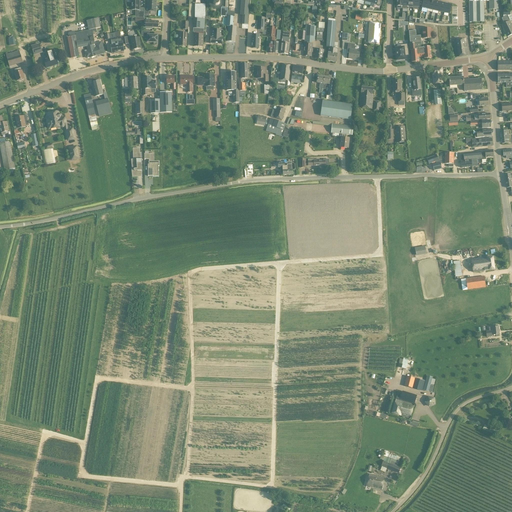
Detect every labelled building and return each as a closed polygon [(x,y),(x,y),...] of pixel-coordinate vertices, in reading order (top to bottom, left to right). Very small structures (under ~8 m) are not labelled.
[(139,11),(140,0),(132,0),(131,10),(139,11)] [(242,16),(241,25),(248,25),(248,16),(249,0),(246,0),(240,0),(239,15),(242,16)] [(484,2),(489,2),(488,0),(468,0),(469,22),(484,22),(484,2)] [(144,12),(144,16),(149,16),(149,12),(156,12),(156,1),(148,1),(148,5),(144,6),(144,12)] [(498,1),(490,2),(490,10),(498,9),(498,1)] [(205,19),(205,4),(195,4),(195,19),(205,19)] [(227,17),(226,23),(226,26),(228,26),(227,41),(228,41),(236,42),(237,27),(234,27),(234,24),(233,24),(233,17),(234,17),(234,12),(228,11),(227,17)] [(501,19),(504,24),(501,25),(505,32),(507,37),(511,34),(511,26),(511,27),(506,16),(503,18),(501,19)] [(103,47),(102,42),(95,43),(92,30),(100,28),(99,18),(94,19),(86,21),(88,31),(75,33),(75,32),(74,31),(69,33),(68,34),(69,37),(67,38),(71,57),(71,59),(79,57),(78,49),(86,47),(87,51),(84,52),(86,59),(90,58),(96,57),(96,56),(105,54),(103,47)] [(132,18),(132,22),(135,22),(142,22),(142,29),(152,30),(152,28),(158,28),(158,27),(159,27),(159,24),(158,23),(158,22),(146,22),(144,22),(144,18),(139,18),(135,18),(132,18)] [(193,32),(194,32),(194,47),(203,47),(203,36),(204,29),(205,20),(193,19),(193,29),(193,32)] [(334,40),(335,33),(336,33),(336,22),(328,21),(326,47),(329,47),(327,61),(336,62),(337,49),(333,48),(334,40)] [(324,32),(325,23),(319,23),(319,24),(317,24),(316,29),(316,32),(324,32)] [(380,24),(369,24),(368,43),(379,44),(380,24)] [(316,27),(306,26),(304,40),(314,41),(316,27)] [(431,39),(431,32),(433,32),(432,29),(431,29),(431,28),(423,29),(423,39),(431,39)] [(211,45),(222,45),(223,30),(211,30),(211,45)] [(431,58),(430,47),(423,47),(423,41),(421,42),(420,36),(416,36),(415,31),(409,31),(410,44),(409,44),(409,51),(410,51),(411,63),(419,62),(418,57),(423,56),(424,59),(431,58)] [(115,33),(115,38),(118,52),(124,51),(122,43),(122,41),(121,41),(120,37),(119,32),(115,33)] [(157,43),(158,35),(149,35),(149,32),(142,32),(142,37),(148,37),(147,43),(154,43),(154,44),(154,45),(155,45),(156,46),(157,45),(157,44),(157,43)] [(187,47),(187,33),(180,33),(179,46),(187,47)] [(289,40),(289,35),(282,34),(282,40),(282,43),(281,43),(280,54),(287,55),(289,40)] [(131,37),(128,37),(129,44),(132,43),(133,50),(134,49),(135,50),(137,50),(137,49),(141,48),(139,38),(131,39),(131,37)] [(301,55),(301,51),(299,51),(299,45),(297,45),(298,38),(294,37),(292,54),(301,55)] [(455,50),(454,50),(455,58),(468,56),(465,39),(453,41),(455,50)] [(42,53),(42,51),(41,47),(39,43),(31,46),(34,55),(42,53)] [(313,44),(305,43),(303,56),(311,57),(313,44)] [(355,45),(348,44),(347,50),(349,50),(349,58),(354,59),(354,60),(358,60),(359,52),(356,52),(356,51),(354,51),(355,45)] [(398,48),(396,48),(397,60),(405,59),(404,55),(409,55),(408,48),(407,48),(407,44),(397,45),(398,48)] [(324,50),(315,49),(314,59),(323,60),(324,50)] [(23,63),(19,51),(8,54),(7,53),(5,53),(9,67),(23,63)] [(58,64),(56,57),(54,51),(45,53),(47,59),(44,60),(47,68),(58,64)] [(511,61),(496,61),(496,71),(511,71),(511,72),(511,71),(511,52),(511,53),(511,61)] [(239,79),(239,84),(239,96),(244,96),(244,92),(245,92),(245,84),(243,84),(243,79),(249,79),(249,64),(240,65),(241,78),(239,78),(239,79)] [(277,80),(276,85),(277,85),(276,90),(284,91),(285,86),(285,81),(288,81),(290,66),(282,65),(280,80),(277,80)] [(292,75),(291,79),(300,80),(301,76),(301,74),(302,74),(303,67),(293,65),(292,72),(293,73),(292,75)] [(24,79),(22,70),(21,71),(21,68),(14,70),(15,73),(17,81),(21,80),(23,80),(23,79),(24,79)] [(257,79),(262,79),(263,83),(268,82),(268,76),(265,76),(265,68),(257,68),(257,79)] [(433,84),(443,83),(441,68),(431,69),(433,84)] [(236,73),(231,73),(231,91),(233,91),(233,95),(233,97),(233,103),(239,103),(239,96),(239,84),(236,85),(236,73)] [(511,73),(498,74),(498,83),(511,82),(511,73)] [(210,75),(209,76),(208,76),(208,77),(207,77),(207,78),(206,78),(206,77),(205,77),(205,78),(198,78),(198,86),(206,86),(206,87),(214,87),(214,76),(213,76),(212,75),(210,75)] [(193,93),(192,76),(180,76),(180,85),(187,85),(187,93),(193,93)] [(151,77),(143,77),(143,96),(147,96),(147,90),(151,89),(151,93),(156,92),(156,89),(156,81),(153,81),(153,80),(151,80),(151,77)] [(171,90),(175,90),(175,83),(174,83),(174,77),(166,77),(166,84),(171,84),(171,90)] [(324,77),(322,89),(325,90),(326,84),(329,85),(329,87),(329,90),(329,96),(332,96),(334,81),(330,81),(330,77),(324,77)] [(463,78),(456,78),(457,85),(463,85),(464,91),(470,91),(469,81),(464,81),(463,77),(463,78)] [(137,78),(129,78),(129,79),(125,79),(125,89),(129,89),(129,90),(138,89),(137,78)] [(413,89),(412,90),(412,96),(413,95),(414,96),(421,95),(421,89),(420,78),(412,79),(413,89)] [(449,78),(448,78),(449,86),(450,86),(450,88),(457,88),(457,85),(456,78),(449,79),(449,78)] [(470,91),(482,90),(481,79),(469,80),(469,81),(470,91)] [(99,117),(112,114),(108,99),(106,93),(103,94),(100,81),(91,83),(95,97),(104,95),(105,100),(95,102),(99,117)] [(289,86),(286,91),(286,94),(294,96),(295,93),(295,92),(296,93),(297,87),(289,86)] [(372,109),(374,89),(362,87),(360,108),(372,109)] [(440,96),(445,96),(444,88),(439,89),(439,91),(433,91),(435,105),(441,104),(440,96)] [(160,93),(160,100),(160,114),(172,113),(171,93),(160,93)] [(83,95),(89,127),(96,125),(94,114),(90,94),(83,95)] [(475,100),(475,103),(487,102),(487,98),(480,99),(480,96),(475,96),(475,94),(467,94),(467,100),(475,100)] [(160,100),(150,100),(150,114),(160,114),(160,100)] [(322,101),(320,116),(350,120),(352,105),(322,101)] [(373,102),(372,111),(380,112),(381,102),(373,102)] [(277,107),(276,111),(273,110),(271,117),(281,120),(285,109),(277,107)] [(50,112),(49,113),(48,114),(49,119),(48,119),(47,121),(48,127),(55,125),(56,128),(61,127),(61,126),(66,125),(65,118),(59,119),(59,118),(60,117),(61,117),(60,115),(59,115),(58,113),(56,112),(53,113),(52,112),(50,112)] [(450,124),(458,123),(457,122),(458,121),(457,115),(449,116),(450,122),(450,124)] [(5,132),(8,131),(7,122),(3,123),(2,116),(0,116),(0,131),(0,133),(1,133),(2,135),(5,135),(5,132)] [(23,116),(16,118),(18,128),(26,127),(25,126),(28,125),(27,117),(24,118),(23,116)] [(258,116),(257,124),(265,126),(266,117),(258,116)] [(276,134),(275,135),(279,136),(282,137),(283,131),(284,131),(286,124),(274,120),(270,118),(268,124),(265,131),(276,134)] [(341,138),(340,148),(347,148),(348,139),(345,139),(346,135),(352,135),(352,127),(332,125),(331,134),(342,135),(341,138)] [(396,137),(397,143),(405,143),(404,127),(395,127),(396,137)] [(475,139),(483,138),(483,137),(491,137),(490,129),(483,130),(483,133),(474,133),(475,139)] [(510,131),(501,131),(502,144),(510,143),(511,143),(511,138),(510,131)] [(476,140),(476,139),(472,140),(472,148),(477,147),(492,146),(491,139),(476,140)] [(0,142),(0,146),(4,170),(14,168),(9,141),(0,142)] [(46,150),(44,150),(47,165),(55,163),(52,149),(54,149),(53,143),(44,145),(46,150)] [(78,159),(76,147),(70,148),(72,160),(78,159)] [(139,149),(134,149),(134,161),(131,161),(133,177),(139,177),(139,171),(142,171),(141,153),(139,153),(139,149)] [(511,149),(511,150),(503,151),(503,156),(507,156),(507,159),(511,158),(510,155),(511,155),(511,149)] [(463,154),(464,161),(477,160),(481,160),(485,160),(485,158),(493,157),(492,151),(485,152),(485,153),(481,154),(481,152),(463,154)] [(438,161),(437,155),(426,159),(428,164),(438,161)] [(474,166),(477,166),(477,160),(464,161),(461,162),(461,168),(472,167),(471,167),(474,166)] [(149,165),(148,165),(148,176),(153,176),(153,174),(158,174),(158,166),(159,166),(159,161),(149,161),(149,165)] [(283,175),(287,175),(287,163),(282,163),(282,161),(278,161),(278,164),(278,168),(282,168),(283,175)] [(424,247),(415,249),(416,255),(426,253),(424,247)] [(493,258),(472,260),(473,272),(494,269),(493,258)] [(453,262),(455,277),(462,276),(461,270),(463,270),(462,267),(461,267),(460,261),(453,262)] [(485,287),(484,277),(461,280),(462,290),(485,287)] [(492,336),(496,335),(496,337),(499,336),(498,327),(497,325),(494,326),(495,327),(488,328),(489,331),(486,332),(486,337),(492,337),(492,336)] [(408,359),(403,358),(403,360),(399,359),(398,367),(406,369),(408,359)] [(424,381),(407,376),(404,386),(422,391),(424,381)] [(426,379),(425,382),(423,390),(432,392),(434,386),(430,385),(432,377),(427,376),(426,379)] [(417,396),(402,391),(402,393),(398,392),(396,391),(396,393),(397,394),(396,399),(400,400),(414,404),(417,396)] [(434,398),(429,397),(427,399),(425,402),(429,407),(435,404),(434,398)] [(410,419),(414,405),(395,399),(391,413),(410,419)] [(400,473),(400,472),(399,471),(401,468),(396,466),(399,458),(392,455),(392,454),(384,450),(382,455),(381,455),(379,459),(383,461),(381,466),(382,467),(380,471),(385,473),(387,468),(399,473),(400,473)] [(384,477),(368,474),(366,486),(381,490),(384,477)]
